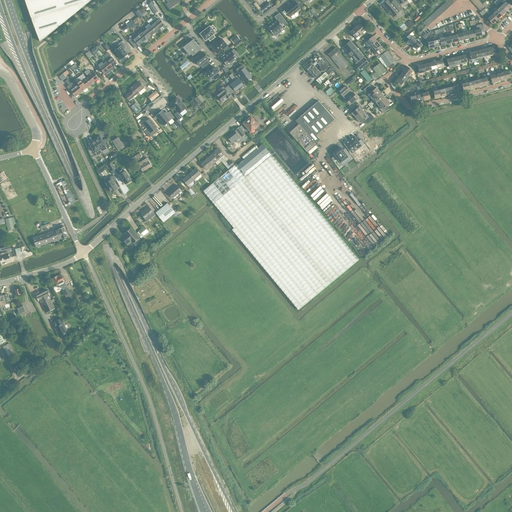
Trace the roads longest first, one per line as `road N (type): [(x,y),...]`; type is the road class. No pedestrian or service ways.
road 1 (primary): [(233,511),(81,184),(7,0)]
road 2 (primary): [(0,10),(163,383),(202,511)]
road 3 (residential): [(82,253),(360,10)]
road 4 (residential): [(511,81),(410,108),(387,81),(406,60)]
